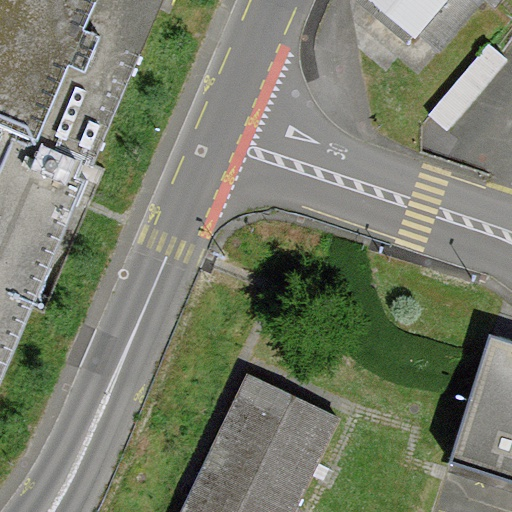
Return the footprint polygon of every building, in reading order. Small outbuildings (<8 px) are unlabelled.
[(94,0),(0,0),(0,131),(3,125),(37,140),(94,0)] [(94,0),(37,140),(95,164),(163,0),(94,0)] [(358,0),(408,42),(417,32),(440,51),(483,0),(358,0)] [(37,140),(3,125),(0,131),(0,398),(95,164),(37,140)] [(511,339),(497,335),(458,459),(511,475),(511,339)] [(293,511),(340,415),(249,372),(197,481),(181,511),(293,511)]
